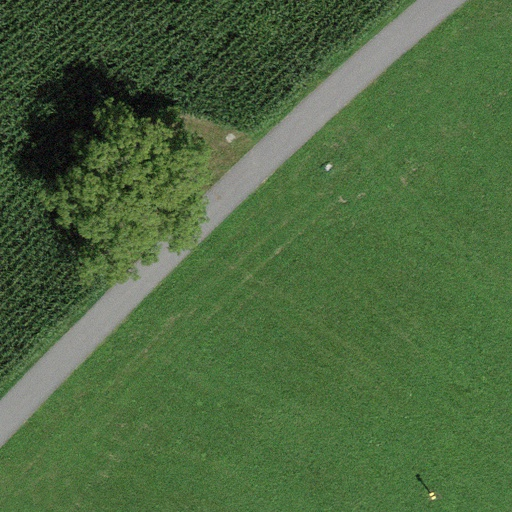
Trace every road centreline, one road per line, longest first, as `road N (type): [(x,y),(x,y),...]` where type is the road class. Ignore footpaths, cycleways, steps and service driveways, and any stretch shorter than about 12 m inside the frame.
road 1 (track): [(181,231),(436,0)]
road 2 (track): [(181,231),(0,412)]
